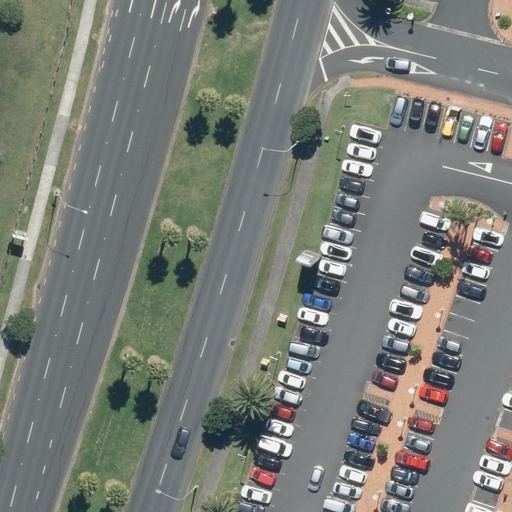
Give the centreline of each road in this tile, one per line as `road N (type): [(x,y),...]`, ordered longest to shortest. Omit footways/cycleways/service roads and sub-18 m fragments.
road 1 (primary): [(301,0),(150,511)]
road 2 (primary): [(15,511),(138,73)]
